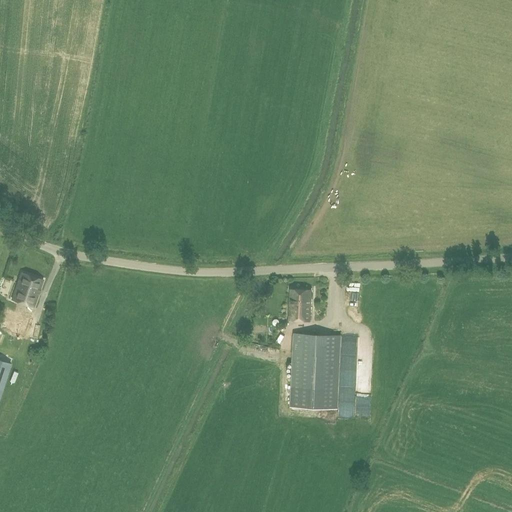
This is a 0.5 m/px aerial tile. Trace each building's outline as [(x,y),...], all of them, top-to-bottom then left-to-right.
[(21,272),(12,300),(33,307),(43,280),(21,272)] [(290,289),(289,320),(309,321),(311,290),(290,289)] [(2,329),(23,336),(30,317),(8,310),(2,329)] [(341,335),(294,334),(290,407),(338,409),(341,335)] [(0,354),(0,396),(13,359),(0,354)] [(272,391),(262,389),(260,404),(270,406),(272,391)]
